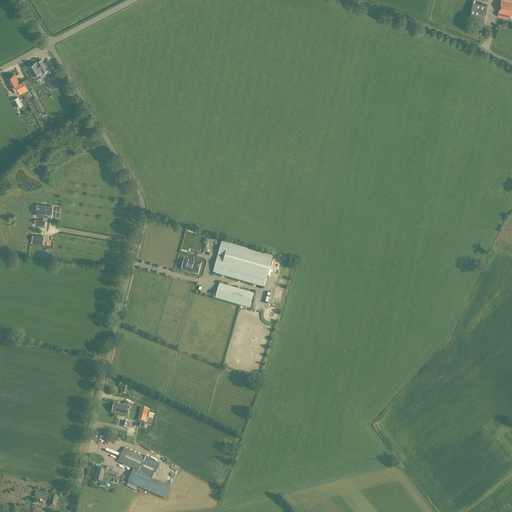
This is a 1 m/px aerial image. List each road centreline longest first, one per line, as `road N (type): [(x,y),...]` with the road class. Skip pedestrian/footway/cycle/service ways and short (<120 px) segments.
road 1 (unclassified): [(69,511),(141,200),(49,42)]
road 2 (unclassified): [(511,64),(357,0)]
